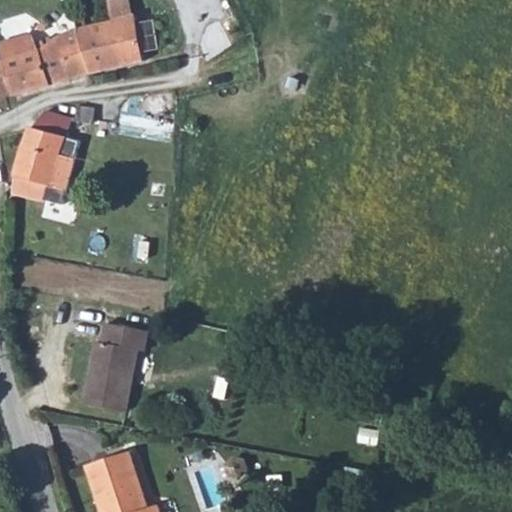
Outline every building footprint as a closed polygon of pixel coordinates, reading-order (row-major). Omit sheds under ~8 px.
[(74,37),(88,76),(136,61),(122,18),(73,33),(74,37)] [(74,37),(27,50),(24,41),(0,47),(0,51),(3,63),(0,63),(0,77),(6,100),(88,76),(74,37)] [(32,121),(24,131),(3,200),(36,206),(41,193),(56,195),(61,192),(67,171),(63,167),(50,163),(59,126),(69,128),(71,109),(52,113),(51,123),(32,121)] [(142,338),(101,332),(99,352),(91,351),(80,412),(121,418),(131,358),(139,358),(142,338)] [(143,511),(124,459),(82,475),(95,510),(97,509),(98,511),(143,511)]
